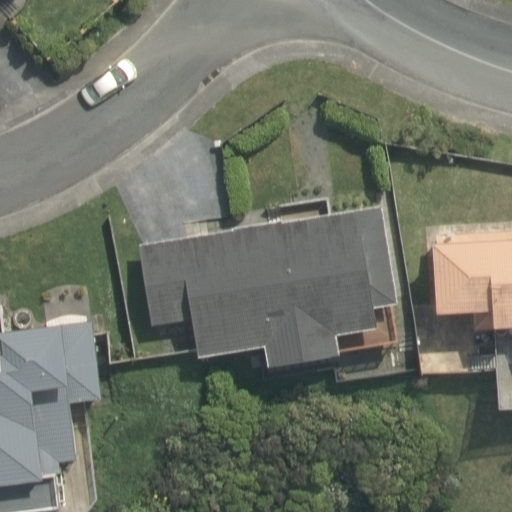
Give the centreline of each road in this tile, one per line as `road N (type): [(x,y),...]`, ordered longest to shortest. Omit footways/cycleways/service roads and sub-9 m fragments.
road 1 (residential): [(0,161),(94,128),(238,0)]
road 2 (residential): [(384,0),(485,66),(511,71)]
